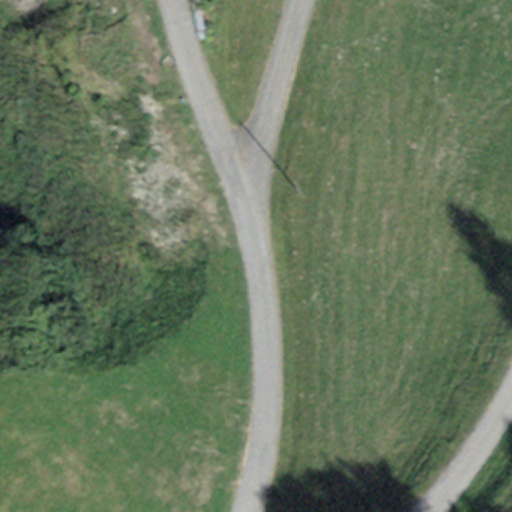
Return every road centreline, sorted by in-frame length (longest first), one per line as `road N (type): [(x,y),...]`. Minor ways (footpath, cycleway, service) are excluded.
road 1 (unclassified): [(177,0),(266,264),(276,414),(256,511)]
road 2 (unclassified): [(511,381),(468,459),(424,511)]
